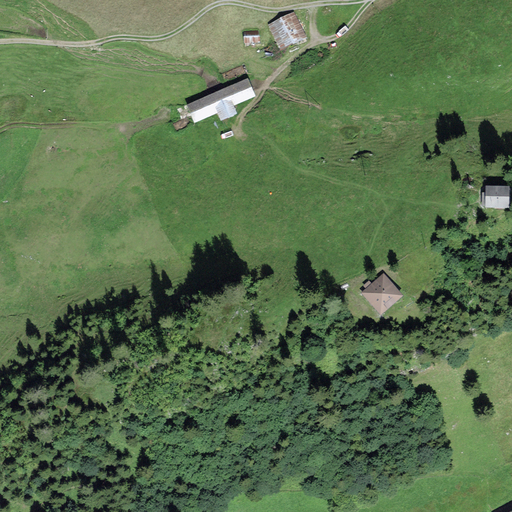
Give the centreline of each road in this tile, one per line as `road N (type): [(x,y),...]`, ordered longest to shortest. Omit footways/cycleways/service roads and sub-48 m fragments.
road 1 (track): [(370,0),(264,8),(230,1),(162,38),(0,41)]
road 2 (track): [(0,130),(84,124),(150,141),(189,140),(232,131),(261,91)]
road 3 (track): [(261,91),(293,55),(339,35),(370,0)]
